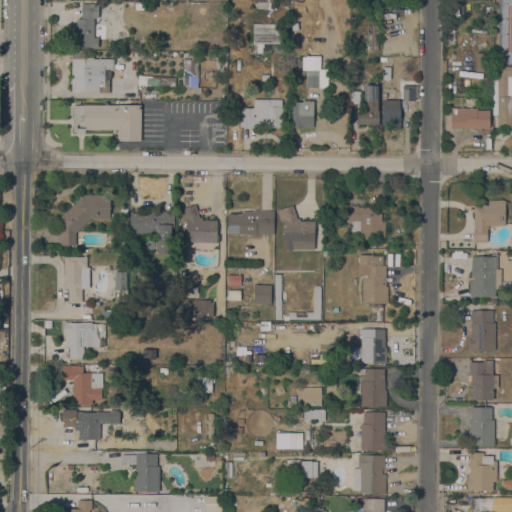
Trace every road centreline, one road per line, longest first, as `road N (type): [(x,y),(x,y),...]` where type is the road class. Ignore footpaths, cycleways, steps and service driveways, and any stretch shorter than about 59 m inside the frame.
road 1 (residential): [(430,0),(426,511)]
road 2 (residential): [(21,162),(511,166)]
road 3 (secondary): [(18,511),(21,162)]
